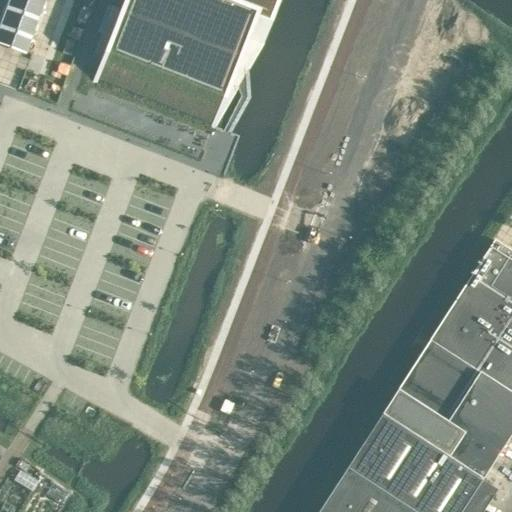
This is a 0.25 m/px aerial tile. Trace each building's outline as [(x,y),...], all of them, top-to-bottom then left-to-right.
[(2,0),(0,8),(0,39),(20,47),(37,0),(2,0)] [(116,0),(92,63),(88,75),(210,122),(210,120),(209,120),(229,68),(243,32),(259,38),(273,0),(116,0)] [(425,335),(377,409),(420,438),(477,475),(483,466),(511,421),(511,248),(490,234),(425,335)] [(343,461),(342,463),(417,511),(453,511),(475,478),(477,475),(420,438),(377,409),(343,461)] [(342,463),(310,511),(417,511),(342,463)]
